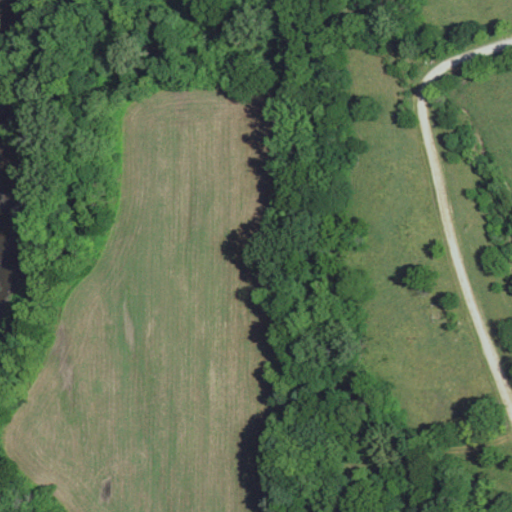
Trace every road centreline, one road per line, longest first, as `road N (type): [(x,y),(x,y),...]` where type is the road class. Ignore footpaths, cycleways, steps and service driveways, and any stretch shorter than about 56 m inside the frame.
road 1 (residential): [(511,405),(462,270),(422,107),(422,92),(445,65),(511,43)]
road 2 (residential): [(511,439),(452,444),(343,475),(321,511)]
